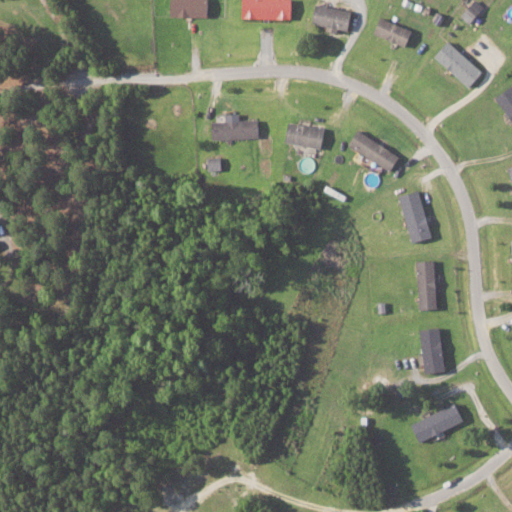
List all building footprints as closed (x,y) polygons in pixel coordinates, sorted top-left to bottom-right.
[(212,0),(176,0),(176,15),(212,16),(212,0)] [(295,0),(243,0),(243,16),(295,17),(295,0)] [(475,0),(462,14),(471,23),(486,7),(479,0),(475,0)] [(330,24),(329,28),(352,31),(355,8),(319,4),(317,23),(330,24)] [(376,34),(410,44),(415,27),(381,16),(376,34)] [(437,54),(472,86),(486,71),(451,38),(437,54)] [(511,113),(511,86),(500,94),(511,113)] [(262,137),(261,118),(243,118),(243,112),(228,112),(229,120),(217,120),(217,138),(262,137)] [(326,146),(328,125),(292,122),(290,142),(326,146)] [(350,144),(395,170),(404,154),(360,128),(350,144)] [(224,155),(207,156),(207,171),(225,170),(224,155)] [(416,241),(435,236),(422,189),(403,194),(416,241)] [(439,259),(421,259),(423,309),(440,308),(439,259)] [(422,329),(425,354),(424,354),(426,373),(450,370),(444,326),(422,329)] [(467,420),(459,401),(414,422),(423,441),(467,420)]
